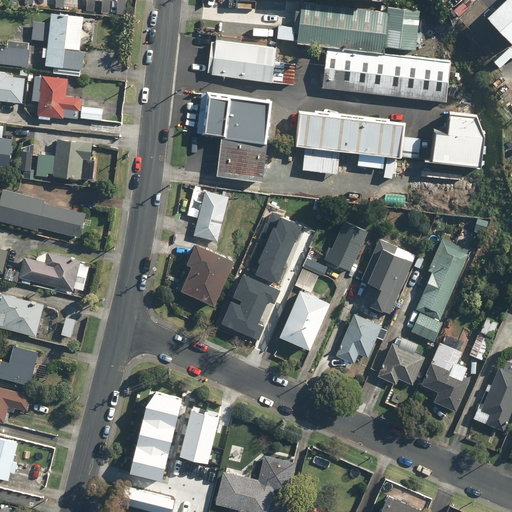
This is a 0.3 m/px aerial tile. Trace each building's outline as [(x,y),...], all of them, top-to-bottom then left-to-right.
[(511,0),(505,0),(489,15),(511,39),(511,0)] [(294,42),(330,46),(382,52),(383,45),(387,11),(299,1),(294,42)] [(388,6),(387,11),(383,45),(415,49),(419,10),(388,6)] [(50,12),(49,22),(33,20),(32,39),(47,40),(45,65),(54,66),(53,74),(82,76),(84,50),(81,50),(84,15),(50,12)] [(277,46),(213,39),(209,72),(273,80),(277,46)] [(0,66),(28,68),(30,43),(4,42),(4,46),(0,45),(0,66)] [(382,52),(330,46),(325,86),(441,100),(446,60),(382,52)] [(8,71),(0,69),(0,100),(23,102),(25,77),(7,76),(8,71)] [(67,78),(34,75),(31,100),(39,101),(38,115),(80,119),(80,117),(82,105),(82,98),(65,96),(67,78)] [(273,100),(209,92),(204,134),(224,136),(268,142),(273,100)] [(104,108),(82,105),(80,117),(103,119),(104,108)] [(403,124),(298,111),(294,143),(400,155),(403,124)] [(449,131),(434,129),(431,159),(482,166),(485,136),(477,115),(451,112),(449,131)] [(263,179),(268,142),(224,136),(219,174),(263,179)] [(0,138),(0,166),(11,167),(13,139),(0,138)] [(55,155),(37,154),(36,175),(47,176),(48,167),(55,167),(54,178),(92,180),(95,142),(57,139),(55,155)] [(33,150),(20,149),(18,178),(31,179),(33,150)] [(230,197),(193,187),(187,208),(199,211),(193,236),(218,242),(230,197)] [(0,220),(37,230),(38,226),(79,237),(87,211),(45,200),(3,189),(0,201),(0,220)] [(485,235),(490,222),(478,217),(472,230),(485,235)] [(369,231),(343,219),(325,258),(350,270),(369,231)] [(277,234),(261,226),(252,243),(268,251),(277,234)] [(418,253),(379,236),(360,278),(377,286),(368,305),(381,311),(405,259),(413,263),(418,253)] [(472,249),(441,236),(411,308),(419,311),(441,321),(472,249)] [(234,260),(197,243),(176,286),(214,304),(234,260)] [(24,255),(20,272),(7,269),(4,279),(18,282),(19,278),(74,290),(81,259),(47,252),(45,260),(24,255)] [(328,265),(308,256),(295,285),(300,287),(310,292),(319,274),(323,276),(328,265)] [(279,285),(282,277),(267,270),(264,277),(245,269),(237,287),(244,290),(234,314),(263,327),(282,286),(279,285)] [(310,292),(300,287),(278,336),(308,350),(331,301),(310,292)] [(44,304),(2,293),(0,302),(0,327),(36,337),(44,304)] [(441,321),(419,311),(411,331),(433,341),(441,321)] [(383,326),(355,313),(335,354),(354,363),(358,353),(368,357),(383,326)] [(77,319),(65,316),(59,334),(72,338),(77,319)] [(499,323),(485,317),(469,354),(483,360),(499,323)] [(399,345),(391,342),(376,377),(395,385),(397,379),(413,386),(426,357),(415,352),(418,344),(403,337),(399,345)] [(462,351),(439,341),(420,383),(438,391),(433,402),(455,411),(469,379),(463,376),(467,367),(457,362),(462,351)] [(0,360),(0,378),(28,386),(38,348),(15,343),(10,363),(0,360)] [(503,368),(498,366),(476,417),(503,428),(511,407),(511,362),(506,360),(503,368)] [(0,421),(4,423),(8,409),(13,411),(15,406),(28,410),(32,396),(0,386),(0,421)] [(227,428),(211,423),(203,446),(219,452),(227,428)] [(182,443),(133,456),(142,492),(168,485),(170,494),(186,490),(183,480),(210,473),(203,446),(199,430),(180,435),(182,443)] [(0,478),(9,480),(11,472),(16,473),(19,462),(14,460),(19,441),(0,436),(0,478)] [(257,477),(224,469),(216,504),(250,511),(269,511),(275,490),(288,493),(296,462),(262,454),(257,477)] [(142,492),(133,489),(128,505),(149,511),(154,495),(142,492)] [(420,511),(421,510),(388,495),(380,511),(420,511)] [(191,511),(189,502),(173,506),(174,511),(191,511)] [(328,511),(306,502),(301,511),(328,511)]
